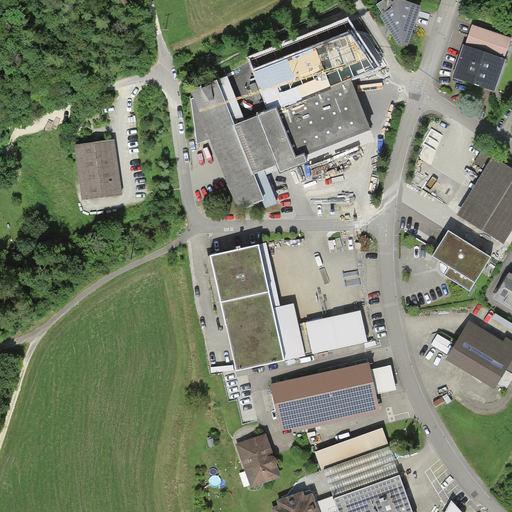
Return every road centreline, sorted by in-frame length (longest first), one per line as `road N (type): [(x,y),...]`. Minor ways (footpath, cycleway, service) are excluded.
road 1 (residential): [(167,70),(195,224),(385,223)]
road 2 (residential): [(385,223),(407,379),(445,453),(497,511)]
road 3 (track): [(145,0),(167,70),(0,128)]
road 4 (track): [(32,339),(84,295),(177,245),(195,224)]
road 5 (residential): [(418,88),(385,223)]
